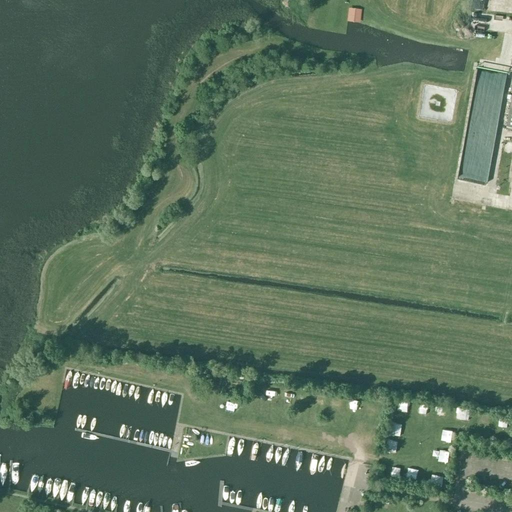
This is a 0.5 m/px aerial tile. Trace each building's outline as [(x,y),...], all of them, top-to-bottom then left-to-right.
[(502,158),(503,152),(487,149),(486,154),(502,158)] [(280,386),(279,393),(290,395),(291,387),(280,386)] [(314,392),(313,400),(322,402),(324,393),(314,392)] [(243,402),(252,404),(254,394),(245,393),(243,402)] [(200,401),(210,403),(212,396),(201,394),(200,401)] [(345,396),(343,404),(352,405),(354,398),(345,396)] [(406,415),(405,398),(392,399),(393,415),(406,415)] [(359,401),(359,412),(375,412),(375,401),(359,401)] [(416,401),(414,412),(424,414),(426,403),(416,401)] [(436,405),(436,417),(444,417),(445,405),(436,405)] [(465,418),(465,407),(454,406),(454,418),(465,418)] [(477,422),(487,422),(488,412),(477,411),(477,422)] [(396,436),(399,424),(388,421),(385,433),(396,436)] [(436,442),(448,442),(448,428),(436,427),(436,442)] [(392,452),(394,440),(384,438),(382,450),(392,452)] [(437,448),(434,460),(443,462),(446,451),(437,448)] [(387,461),(386,472),(397,473),(398,463),(387,461)] [(404,468),(404,478),(416,478),(415,468),(404,468)] [(436,485),(440,475),(429,472),(426,482),(436,485)] [(377,506),(386,507),(387,498),(378,497),(377,506)]
